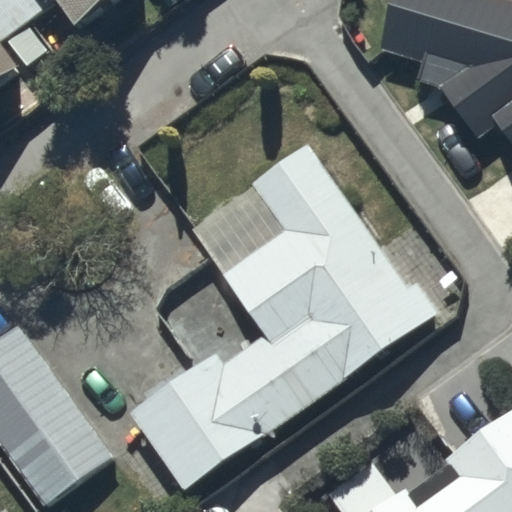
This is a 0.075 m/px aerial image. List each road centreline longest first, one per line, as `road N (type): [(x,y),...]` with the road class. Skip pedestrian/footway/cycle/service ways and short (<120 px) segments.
road 1 (unknown): [(245,11),(500,358),(500,443),(458,485)]
road 2 (residential): [(260,0),(0,189)]
